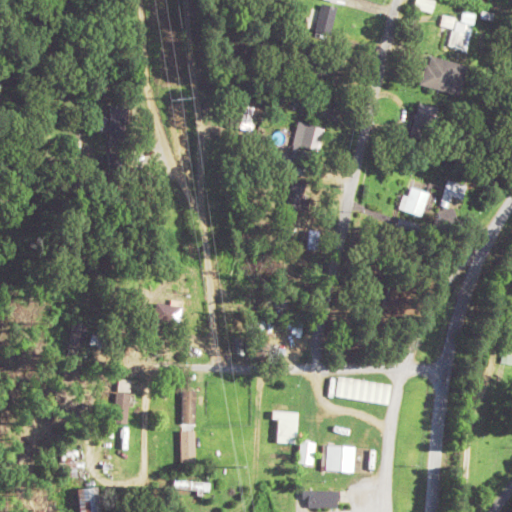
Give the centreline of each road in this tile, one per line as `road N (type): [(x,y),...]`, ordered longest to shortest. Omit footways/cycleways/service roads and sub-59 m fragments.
road 1 (residential): [(443,375),(262,364),(156,371),(144,397),(145,484),(169,511)]
road 2 (residential): [(316,367),(318,324),(395,0)]
road 3 (residential): [(216,364),(184,0)]
road 4 (tertiary): [(428,511),(455,317),(511,197)]
road 5 (residential): [(203,230),(161,138),(138,0)]
road 6 (residential): [(222,511),(240,504),(252,480),(262,364)]
road 7 (residential): [(387,511),(401,367)]
